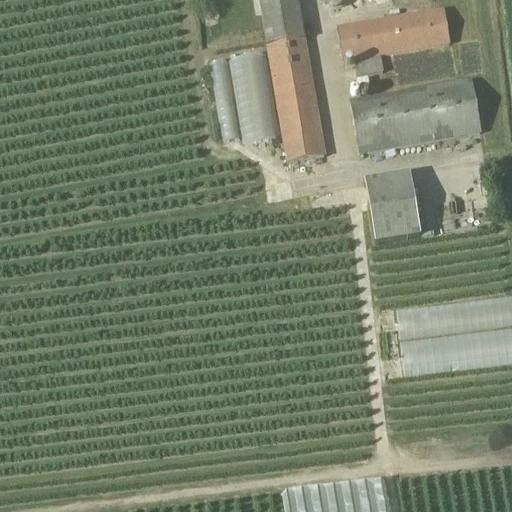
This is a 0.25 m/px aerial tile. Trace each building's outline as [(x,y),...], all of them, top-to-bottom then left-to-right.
[(256,0),(285,167),(325,160),(304,43),(296,0),(256,0)] [(434,67),(434,65),(451,62),(443,12),(335,30),(342,67),(353,65),(355,80),(434,67)] [(481,138),(471,82),(348,103),(357,159),(481,138)] [(408,178),(364,185),(375,248),(419,240),(408,178)] [(511,294),(397,309),(405,380),(511,365),(511,294)]
